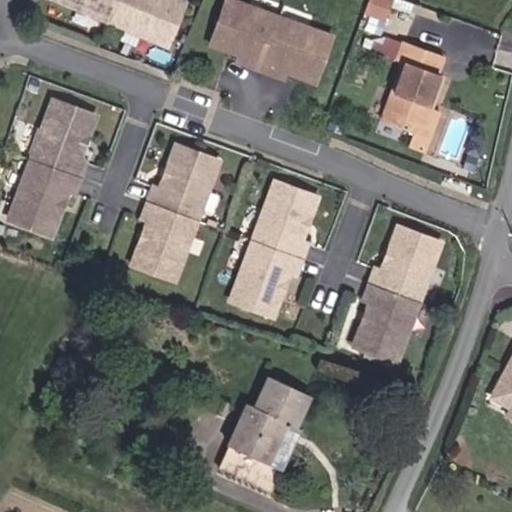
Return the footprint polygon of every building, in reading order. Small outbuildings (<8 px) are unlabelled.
[(66,0),(169,43),(187,1),(183,0),(66,0)] [(361,0),(341,0),(339,6),(357,12),(361,0)] [(316,89),(332,44),(229,7),(213,53),(249,66),(247,72),(278,82),(280,77),(316,89)] [(436,110),(447,77),(436,74),(440,60),(402,47),(395,66),(402,68),(382,126),(419,138),(429,108),(436,110)] [(56,241),(71,196),(77,198),(87,168),(81,166),(97,120),(54,106),(14,227),(56,241)] [(431,160),(447,113),(429,108),(419,138),(414,154),(431,160)] [(180,284),(221,163),(178,148),(163,193),(158,191),(147,222),(153,224),(137,269),(180,284)] [(301,274),(311,243),(306,241),(321,196),(278,182),(237,303),(280,317),(295,272),(301,274)] [(404,359),(445,238),(402,224),(387,269),(381,267),(371,297),(376,299),(361,344),(404,359)] [(511,356),(490,399),(511,410),(511,408),(511,356)] [(281,426),(291,430),(305,397),(264,378),(250,412),(240,407),(223,447),(264,465),(281,426)]
